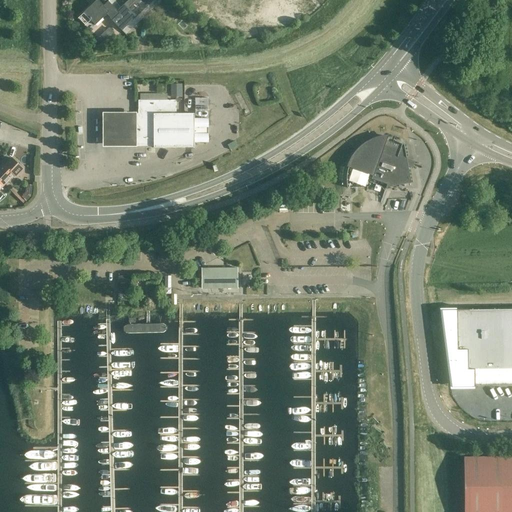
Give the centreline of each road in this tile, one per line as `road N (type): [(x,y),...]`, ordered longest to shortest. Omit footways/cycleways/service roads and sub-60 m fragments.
road 1 (unclassified): [(511,437),(458,431),(434,411),(415,290),(429,222)]
road 2 (secondary): [(145,210),(176,208),(257,177),(344,122),(377,79)]
road 3 (secondary): [(377,79),(251,165),(145,210)]
road 4 (unclassified): [(56,202),(44,0)]
